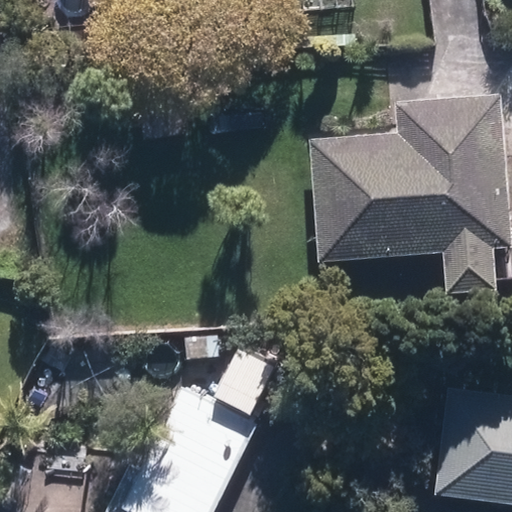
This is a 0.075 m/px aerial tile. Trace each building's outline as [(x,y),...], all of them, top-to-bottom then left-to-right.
[(141,101),(146,141),(186,136),(181,97),(141,101)] [(446,257),(447,297),(501,294),(498,251),(511,249),(511,179),(509,131),(504,131),(502,97),(397,104),(399,137),(313,143),(322,266),(446,257)] [(239,388),(266,402),(283,370),(256,356),(239,388)] [(110,511),(222,511),(265,424),(189,388),(148,470),(134,464),(110,511)] [(511,396),(449,389),(437,498),(511,506),(511,396)] [(0,447),(0,503),(34,438),(11,426),(0,447)]
